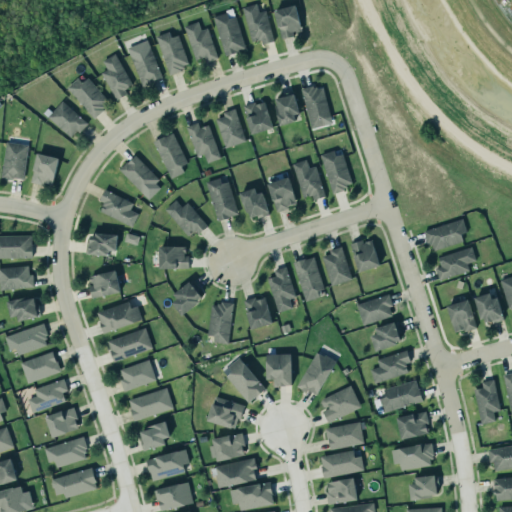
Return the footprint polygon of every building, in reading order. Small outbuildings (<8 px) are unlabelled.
[(273,42),(266,10),(258,12),(256,4),(242,7),(250,42),(260,40),(261,44),(273,42)] [(280,39),(294,36),(293,33),(301,31),(296,5),(274,9),(280,39)] [(211,15),(224,55),(235,51),(236,50),(244,48),(234,16),(227,18),(226,17),(225,11),(211,15)] [(184,25),(194,60),(204,57),(205,62),(217,59),(208,28),(200,30),(198,22),(184,25)] [(157,35),(166,73),(187,68),(180,35),(171,37),(170,32),(157,35)] [(162,76),(147,40),(127,48),(142,85),(162,76)] [(116,100),(127,94),(124,89),(132,85),(115,53),(102,61),(107,69),(100,73),(116,100)] [(65,86),(92,117),(102,109),(100,107),(103,105),(101,103),(106,99),(85,77),(80,81),(76,77),(65,86)] [(330,117),(323,85),(302,89),(310,128),(324,125),(323,118),(330,117)] [(274,99),(280,125),(295,122),(294,115),(299,114),(294,94),(274,99)] [(47,116),(72,139),(86,123),(62,100),(47,116)] [(251,134),(272,128),(265,100),(243,106),(251,134)] [(216,115),(223,147),(244,143),(237,111),(216,115)] [(209,124),(199,128),(197,122),(186,126),(196,157),(203,154),(206,163),(220,158),(209,124)] [(174,133),(155,140),(168,178),(187,172),(174,133)] [(22,180),(28,145),(6,142),(1,176),(22,180)] [(352,186),(338,148),(319,155),(333,193),(352,186)] [(36,153),(29,181),(41,185),(42,183),(51,184),(58,158),(36,153)] [(125,161),(117,169),(147,199),(159,187),(154,182),(158,179),(134,154),(126,162),(125,161)] [(302,198),(311,195),(313,200),(324,196),(316,166),(308,168),(306,159),(292,163),(302,198)] [(203,180),(218,175),(220,182),(227,181),(237,214),(216,222),(203,180)] [(297,205),(289,177),(267,183),(275,211),(297,205)] [(253,187),(255,193),(260,192),(268,213),(256,218),(256,216),(248,218),(247,211),(244,212),(237,192),(253,187)] [(99,201),(104,203),(100,211),(132,227),(138,213),(130,209),(133,203),(104,189),(99,201)] [(163,208),(186,235),(193,230),(196,233),(206,225),(186,201),(180,206),(174,199),(163,208)] [(425,228),(429,249),(463,243),(461,233),(466,232),(464,221),(425,228)] [(88,233),(87,253),(116,254),(117,234),(88,233)] [(0,235),(0,257),(31,257),(31,244),(30,244),(30,235),(0,235)] [(350,245),(359,272),(380,265),(371,238),(350,245)] [(320,256),(330,285),(350,278),(340,245),(328,249),(329,253),(320,256)] [(157,246),(184,246),(184,253),(183,253),(183,255),(187,255),(188,268),(157,268),(157,246)] [(435,267),(439,280),(469,271),(467,263),(476,260),(472,247),(438,257),(440,266),(435,267)] [(291,262),(303,258),(303,259),(312,256),(322,288),(316,290),(317,296),(304,300),(291,262)] [(0,267),(0,288),(33,287),(33,274),(28,274),(28,266),(0,267)] [(266,279),(278,313),(291,308),(289,299),(296,297),(285,266),(273,270),(275,276),(266,279)] [(89,298),(101,295),(101,296),(119,292),(114,270),(88,276),(89,282),(90,282),(91,284),(87,285),(89,298)] [(511,276),(501,278),(507,310),(511,309),(511,276)] [(171,294),(187,281),(199,296),(196,299),(197,301),(180,315),(170,303),(175,298),(171,294)] [(355,303),(361,324),(390,315),(388,306),(391,305),(387,293),(355,303)] [(491,298),(490,293),(475,296),(482,324),(503,320),(498,297),(491,298)] [(242,302),(251,330),(272,323),(264,295),(242,302)] [(37,303),(40,314),(36,315),(37,317),(17,321),(16,316),(10,317),(5,301),(26,296),(27,299),(32,298),(34,304),(37,303)] [(454,333),(476,327),(468,299),(446,305),(454,333)] [(232,302),(227,344),(211,341),(211,336),(205,335),(210,304),(215,304),(216,302),(219,303),(219,300),(232,302)] [(142,320),(137,306),(131,308),(129,301),(96,312),(103,333),(142,320)] [(375,350),(403,342),(397,323),(369,331),(375,350)] [(15,348),(17,355),(49,344),(42,324),(5,336),(9,350),(15,348)] [(114,361),(152,348),(145,327),(106,341),(114,361)] [(374,383),(408,372),(406,364),(410,362),(406,350),(376,359),(379,366),(370,369),(374,383)] [(59,372),(53,351),(20,362),(26,382),(59,372)] [(263,353),(290,352),(291,386),(273,387),(273,378),(265,379),(263,353)] [(314,352),(322,356),(323,354),(335,360),(315,394),(306,389),(304,392),(300,389),(295,385),(314,352)] [(226,366),(237,356),(265,388),(255,397),(253,396),(247,401),(225,376),(231,371),(226,366)] [(156,381),(149,360),(119,369),(122,379),(120,379),(123,391),(156,381)] [(501,375),(511,372),(511,415),(509,416),(501,375)] [(33,389),(36,396),(27,399),(32,412),(65,401),(63,392),(67,391),(63,378),(33,389)] [(480,381),(492,378),(499,410),(492,411),(494,420),(480,423),(472,389),(482,387),(480,381)] [(381,388),(414,379),(416,388),(417,388),(421,400),(382,411),(378,398),(383,396),(381,388)] [(326,422),(359,406),(349,384),(320,398),(319,401),(321,406),(324,407),(327,405),(327,407),(321,411),(326,422)] [(125,399),(165,385),(173,408),(133,422),(125,399)] [(213,396),(242,405),(239,418),(236,418),(233,428),(229,427),(229,428),(205,420),(213,396)] [(79,428),(72,407),(45,416),(52,437),(79,428)] [(395,417),(424,410),(427,422),(424,423),(427,432),(400,439),(395,417)] [(328,448),(363,444),(360,422),(326,426),(328,448)] [(143,450),(169,445),(165,423),(138,428),(143,450)] [(0,427),(5,425),(12,446),(0,450),(0,427)] [(210,439),(240,432),(243,445),(241,446),(243,454),(229,457),(230,458),(216,461),(214,456),(210,457),(207,445),(211,444),(210,439)] [(47,462),(54,460),(56,467),(89,457),(82,436),(43,448),(47,462)] [(389,449),(430,442),(432,454),(431,455),(432,458),(429,459),(429,465),(400,470),(398,463),(392,463),(389,449)] [(493,470),(511,466),(511,444),(485,449),(488,462),(491,461),(493,470)] [(144,459),(183,448),(187,462),(181,464),(183,471),(151,480),(148,471),(147,471),(145,466),(144,459)] [(318,456),(351,449),(353,456),(359,455),(362,469),(322,477),(318,456)] [(0,460),(9,458),(15,480),(0,484),(0,460)] [(214,464),(217,487),(257,481),(253,458),(214,464)] [(55,495),(64,493),(64,496),(97,490),(92,468),(51,477),(55,495)] [(413,477),(414,483),(407,484),(409,500),(430,497),(430,495),(436,494),(433,475),(413,477)] [(511,476),(493,477),(494,499),(511,498),(511,476)] [(325,481),(327,503),(356,500),(354,478),(325,481)] [(152,490),(186,481),(191,502),(177,506),(158,510),(157,501),(155,501),(152,490)] [(227,488),(268,481),(271,493),(270,494),(271,503),(239,509),(238,505),(237,505),(236,503),(230,504),(227,488)] [(0,511),(0,490),(19,485),(26,510),(18,511),(0,511)] [(330,511),(372,511),(371,502),(330,508),(330,511)]
